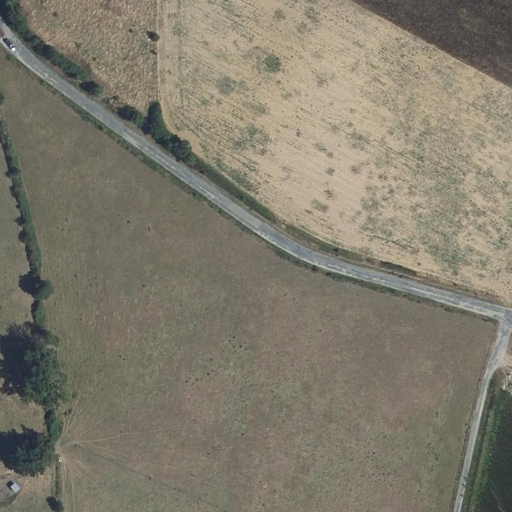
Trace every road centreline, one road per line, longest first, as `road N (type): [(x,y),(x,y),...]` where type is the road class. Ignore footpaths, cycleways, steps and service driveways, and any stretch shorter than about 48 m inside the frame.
road 1 (unclassified): [(0,30),(11,48),(274,237),(351,272),(511,316)]
road 2 (unclassified): [(457,511),(499,345),(511,329)]
